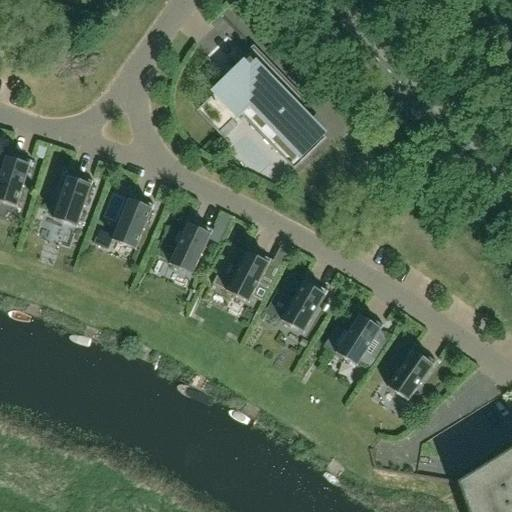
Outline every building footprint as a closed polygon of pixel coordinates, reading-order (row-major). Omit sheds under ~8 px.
[(326,139),(288,99),(295,91),(271,66),(263,73),(250,60),(197,111),(229,144),(230,143),(219,133),(239,114),(294,170),(326,139)] [(32,162),(8,154),(0,178),(0,203),(17,209),(32,162)] [(77,229),(93,182),(69,174),(53,221),(77,229)] [(119,174),(115,186),(128,191),(132,179),(119,174)] [(154,206),(131,196),(112,242),(135,251),(154,206)] [(172,225),(160,251),(174,257),(169,266),(192,276),(213,232),(190,221),(186,231),(172,225)] [(248,304),(271,261),(249,249),(247,254),(232,246),(212,285),(226,293),(248,304)] [(303,335),(328,292),(306,280),(294,301),(290,308),(282,323),(303,335)] [(273,299),(290,308),(294,301),(278,291),(273,299)] [(328,299),(322,311),(329,315),(335,303),(328,299)] [(326,348),(335,354),(357,368),(383,327),(362,313),(348,335),(339,328),(326,348)] [(408,403),(436,363),(416,348),(387,389),(408,403)] [(381,397),(376,406),(401,418),(406,409),(381,397)] [(511,511),(511,451),(458,485),(467,511),(511,511)]
